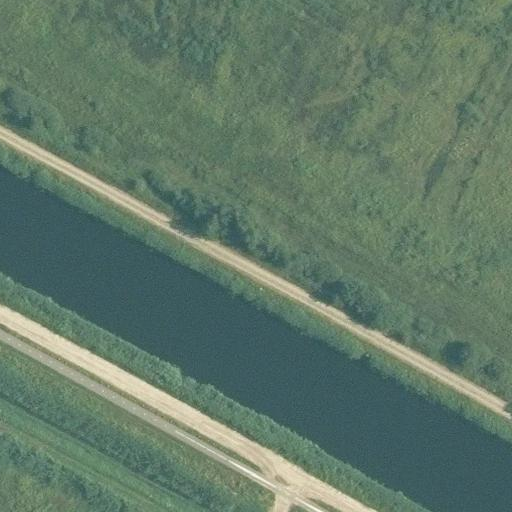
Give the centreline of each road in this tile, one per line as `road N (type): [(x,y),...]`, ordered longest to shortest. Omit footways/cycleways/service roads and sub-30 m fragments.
road 1 (track): [(0,139),(511,421)]
road 2 (track): [(384,511),(0,301)]
